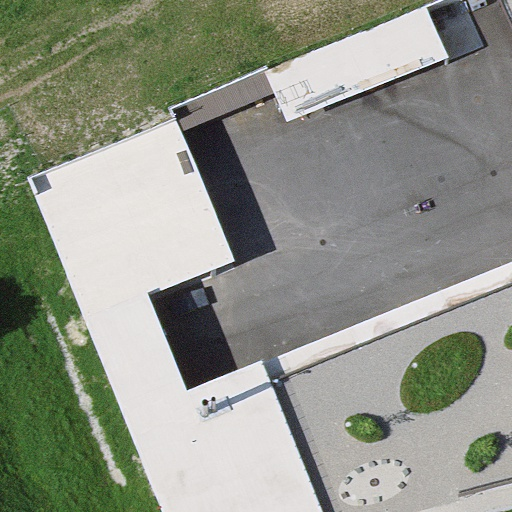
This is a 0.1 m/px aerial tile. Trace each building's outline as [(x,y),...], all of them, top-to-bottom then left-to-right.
[(271,58),(287,112),(449,64),(432,10),(271,58)] [(511,342),(511,69),(457,89),(478,149),(403,176),(382,121),(182,193),(259,406),(460,333),(469,358),(511,342)] [(493,424),(440,427),(451,485),(511,481),(511,428),(493,430),(493,424)] [(331,447),(342,506),(451,485),(440,427),(331,447)] [(275,511),(335,511),(323,472),(268,489),(275,511)]
